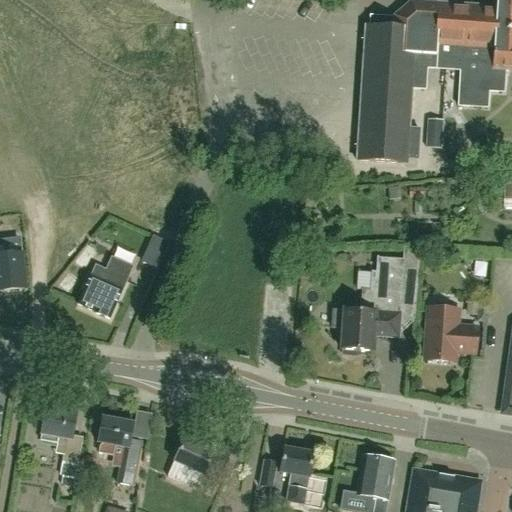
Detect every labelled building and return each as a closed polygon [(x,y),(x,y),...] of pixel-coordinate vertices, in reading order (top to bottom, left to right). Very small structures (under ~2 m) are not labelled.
[(511,0),(497,0),(497,10),(425,5),(411,4),(402,12),(395,18),(369,17),(368,28),(364,28),(358,136),(356,162),(407,166),(407,160),(418,160),(420,131),(409,130),(411,90),(423,91),(425,70),(460,72),(458,107),(487,109),(488,92),(504,93),(505,70),(511,70),(511,0)] [(428,121),(427,149),(441,149),(443,121),(428,121)] [(511,199),(511,173),(504,174),(503,200),(511,199)] [(114,219),(111,227),(140,239),(143,231),(114,219)] [(168,246),(154,239),(143,263),(158,269),(168,246)] [(341,351),(343,352),(342,356),(356,357),(357,353),(371,354),(373,337),(398,339),(399,320),(414,321),(418,279),(421,252),(402,251),(402,260),(376,258),(375,272),(371,272),(369,291),(361,290),(360,311),(344,310),(344,312),(332,311),(331,328),(342,329),(341,351)] [(0,291),(24,289),(20,256),(0,258),(0,291)] [(133,265),(116,258),(105,284),(93,312),(95,313),(94,315),(108,321),(116,303),(126,308),(131,295),(121,291),(133,265)] [(77,305),(93,312),(105,284),(89,277),(77,305)] [(427,308),(427,321),(424,361),(454,363),(455,353),(474,354),(476,329),(457,327),(457,323),(458,310),(427,308)] [(511,348),(503,413),(511,414),(511,348)] [(78,466),(77,466),(82,439),(72,437),(76,414),(45,409),(41,436),(42,436),(41,441),(56,444),(57,439),(66,440),(62,463),(60,476),(62,477),(61,486),(73,488),(75,479),(78,466)] [(123,447),(120,464),(116,484),(134,488),(137,467),(136,467),(140,443),(129,442),(132,424),(117,422),(118,418),(107,417),(106,420),(101,419),(97,443),(100,443),(98,455),(113,457),(115,446),(123,447)] [(228,478),(239,453),(228,448),(226,452),(204,443),(202,447),(184,439),(173,463),(204,476),(209,464),(218,468),(216,473),(228,478)] [(304,506),(313,455),(283,450),(281,464),(279,474),(290,476),(286,503),(304,506)] [(387,503),(393,463),(363,458),(357,497),(369,499),(367,511),(383,511),(385,503),(387,503)] [(272,490),(277,463),(263,461),(258,487),(272,490)] [(469,511),(473,487),(429,480),(429,477),(415,475),(408,511),(469,511)] [(106,502),(103,511),(125,511),(127,507),(106,502)]
